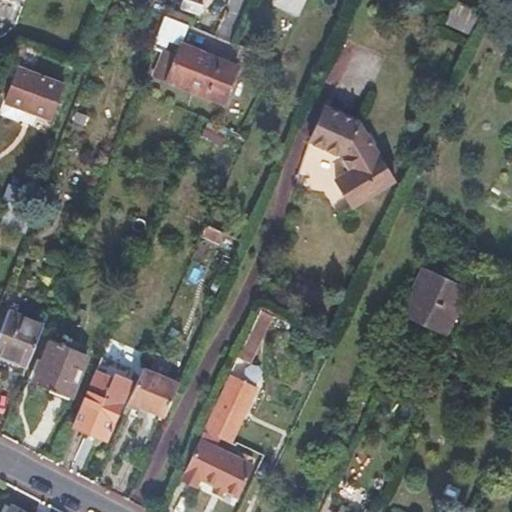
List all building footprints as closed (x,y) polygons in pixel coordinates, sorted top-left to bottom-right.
[(169,0),(169,1),(197,12),(201,0),(211,0),(213,1),(213,0),(169,0)] [(304,0),(276,0),(276,2),(299,13),(304,0)] [(160,49),(174,54),(178,42),(186,24),(163,16),(152,45),(160,49)] [(207,54),(178,42),(174,54),(164,81),(220,103),(235,65),(207,54)] [(164,81),(174,54),(160,49),(159,49),(148,74),(164,81)] [(41,76),(18,67),(5,101),(24,108),(25,106),(39,111),(38,113),(52,119),(65,85),(41,76)] [(346,170),(333,179),(341,192),(350,207),(391,182),(354,122),(320,107),(306,141),(338,157),(346,170)] [(464,287),(419,267),(398,314),(420,324),(442,334),(464,287)] [(251,359),(273,313),(261,307),(239,354),(251,359)] [(42,323),(6,309),(0,323),(0,355),(7,359),(25,366),(42,323)] [(83,357),(48,342),(31,386),(48,392),(65,399),(83,357)] [(175,385),(141,369),(129,397),(127,401),(144,409),(161,416),(175,385)] [(91,371),(69,425),(86,432),(103,439),(126,386),(91,371)] [(256,386),(227,372),(201,429),(207,432),(230,443),(256,386)] [(207,432),(201,429),(195,440),(202,444),(207,432)] [(202,444),(195,440),(177,480),(186,484),(195,489),(200,478),(237,495),(250,467),(202,444)]
